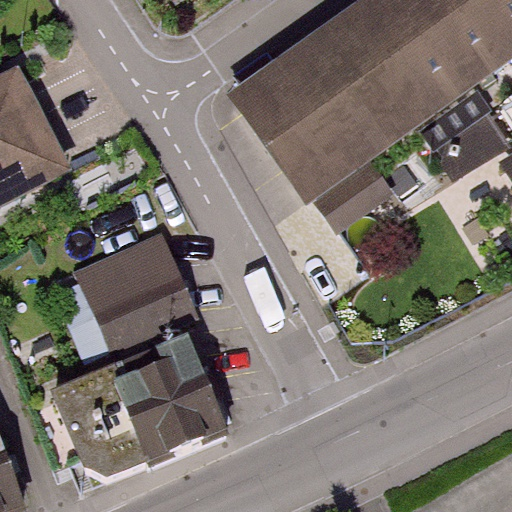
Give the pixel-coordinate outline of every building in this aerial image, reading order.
[(143,0),(156,19),(185,0),(143,0)] [(511,0),(386,0),(244,101),(309,191),(511,46),(511,0)] [(10,74),(0,79),(0,217),(65,186),(10,74)] [(156,241),(67,276),(104,369),(193,334),(156,241)] [(183,348),(40,402),(77,499),(220,445),(183,348)] [(0,511),(9,511),(0,485),(0,511)]
